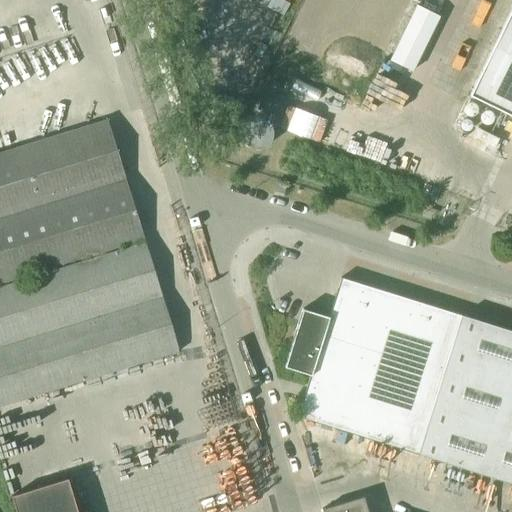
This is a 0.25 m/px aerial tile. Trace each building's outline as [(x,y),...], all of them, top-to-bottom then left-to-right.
[(409,68),(436,11),(413,0),(411,0),(384,57),(409,68)] [(511,8),(470,95),(511,115),(511,8)] [(206,24),(175,33),(183,59),(214,49),(206,24)] [(261,96),(257,109),(280,116),(284,103),(261,96)] [(104,119),(101,120),(0,151),(0,281),(141,237),(104,119)] [(272,191),(283,194),(286,184),(275,181),(272,191)] [(0,330),(154,280),(142,241),(0,284),(0,330)] [(296,415),(441,461),(484,323),(461,315),(339,276),(327,317),(302,309),(284,366),(309,374),(296,415)] [(0,404),(176,350),(154,280),(0,330),(0,404)] [(511,331),(484,323),(441,461),(511,483),(511,331)] [(13,490),(19,511),(80,511),(68,473),(13,490)] [(321,509),(322,511),(366,511),(362,496),(321,509)]
